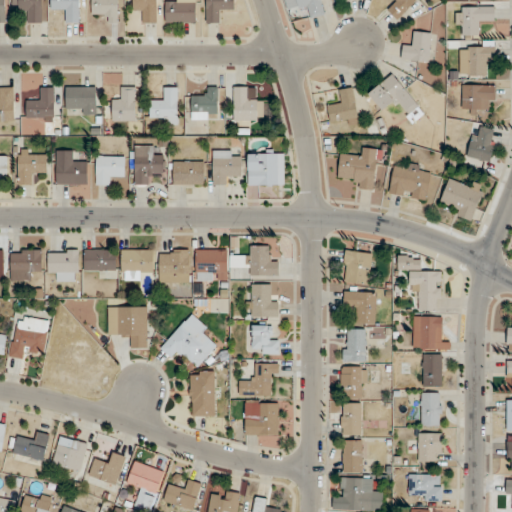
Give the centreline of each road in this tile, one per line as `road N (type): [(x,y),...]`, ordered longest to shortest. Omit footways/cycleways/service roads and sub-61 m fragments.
road 1 (residential): [(0,217),(345,220),(421,235),(511,280)]
road 2 (residential): [(312,511),(310,171),(297,98),(265,0)]
road 3 (residential): [(0,53),(326,54),(360,42)]
road 4 (residential): [(0,388),(128,419),(204,448),(313,468)]
road 5 (residential): [(474,511),(478,311),(511,199)]
